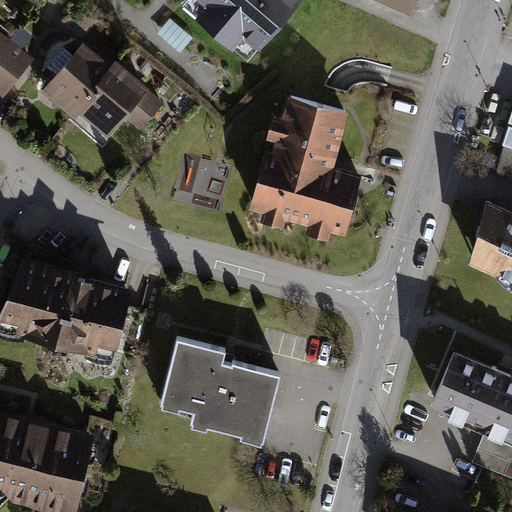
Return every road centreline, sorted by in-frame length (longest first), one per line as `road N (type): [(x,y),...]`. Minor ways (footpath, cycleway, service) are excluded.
road 1 (residential): [(393,306),(146,239),(85,209),(20,160)]
road 2 (residential): [(393,306),(482,0)]
road 3 (residential): [(339,511),(393,306)]
